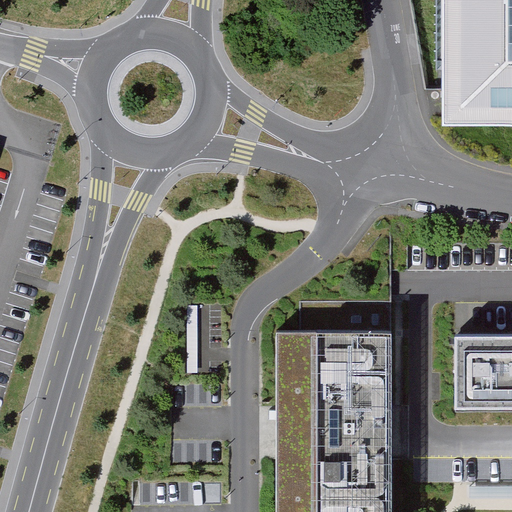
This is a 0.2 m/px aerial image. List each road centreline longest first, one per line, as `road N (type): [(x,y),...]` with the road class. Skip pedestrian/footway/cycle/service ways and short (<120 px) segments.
road 1 (secondary): [(31,511),(93,287)]
road 2 (unclassified): [(381,0),(392,94),(390,139),(374,174)]
road 3 (secondary): [(100,123),(93,287)]
road 4 (secondary): [(93,287),(173,147)]
road 5 (unclassified): [(324,161),(208,79)]
road 6 (unclassified): [(374,174),(511,202)]
road 7 (unclassified): [(188,138),(324,161)]
